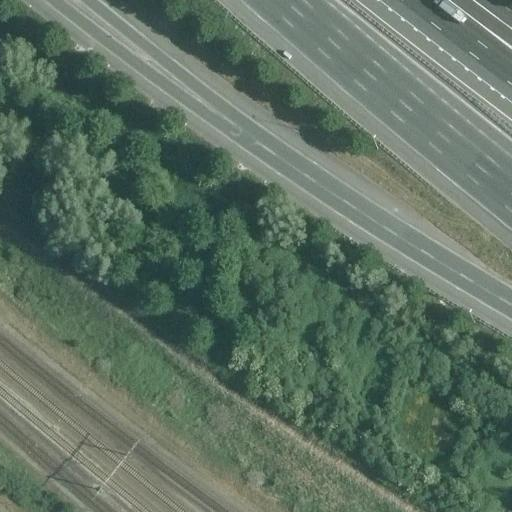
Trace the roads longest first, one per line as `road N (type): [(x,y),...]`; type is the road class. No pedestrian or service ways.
road 1 (motorway): [(232,125),(511,304)]
road 2 (motorway): [(284,0),(511,195)]
road 3 (motorway): [(51,0),(232,125)]
road 4 (motorway): [(86,0),(232,125)]
